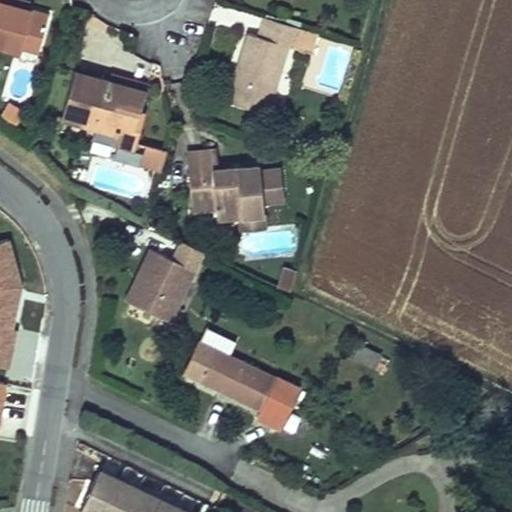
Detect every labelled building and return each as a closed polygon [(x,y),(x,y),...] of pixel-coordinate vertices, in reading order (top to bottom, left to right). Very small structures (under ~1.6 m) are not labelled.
[(0,0),(0,43),(11,47),(14,37),(31,43),(43,4),(29,0),(0,0)] [(250,27),(239,24),(219,93),(260,105),(279,40),(291,44),(307,48),(314,25),(256,8),(250,27)] [(100,79),(65,69),(52,115),(109,132),(105,144),(127,150),(139,110),(132,108),(137,90),(100,79)] [(100,79),(137,90),(140,82),(103,71),(100,79)] [(0,116),(17,124),(24,109),(6,101),(0,115),(0,116)] [(176,144),(185,199),(205,195),(207,210),(234,205),(259,201),(257,192),(251,159),(250,151),(211,158),(208,139),(176,144)] [(158,152),(138,146),(135,154),(155,160),(158,152)] [(155,160),(135,154),(132,166),(151,172),(155,160)] [(251,159),(257,192),(272,189),(266,156),(251,159)] [(261,215),(259,201),(234,205),(237,219),(261,215)] [(20,286),(8,239),(0,241),(0,350),(11,353),(16,329),(11,328),(17,299),(13,298),(16,287),(20,286)] [(172,320),(197,268),(152,246),(139,275),(143,277),(132,300),(172,320)] [(269,284),(276,262),(261,257),(255,277),(269,284)] [(132,300),(143,277),(139,275),(127,298),(132,300)] [(183,367),(258,407),(253,415),(280,429),(303,385),(230,347),(238,333),(209,318),(183,367)] [(370,367),(379,355),(359,340),(350,352),(370,367)] [(0,365),(8,368),(11,353),(0,350),(0,365)] [(185,511),(99,468),(79,507),(87,511),(185,511)]
